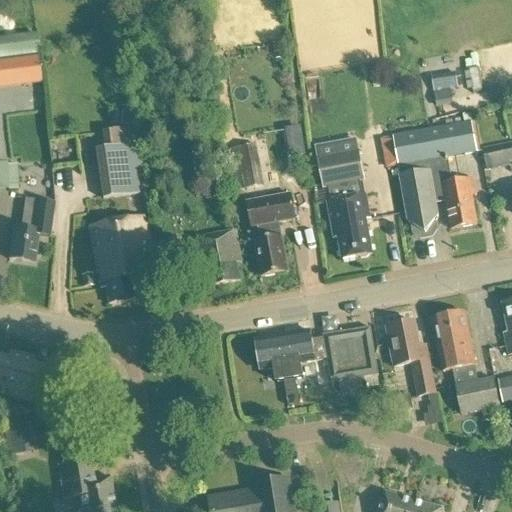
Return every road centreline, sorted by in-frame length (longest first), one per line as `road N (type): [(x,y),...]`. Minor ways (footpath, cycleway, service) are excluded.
road 1 (unclassified): [(126,340),(511,272)]
road 2 (residential): [(511,479),(387,439),(315,432),(149,459)]
road 3 (unclassified): [(0,316),(126,340)]
road 4 (residential): [(149,459),(126,340)]
